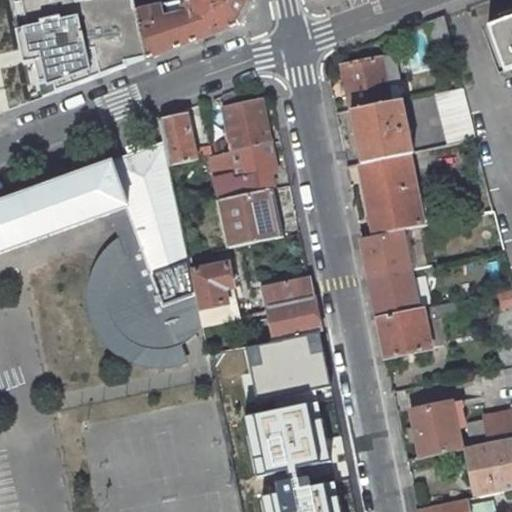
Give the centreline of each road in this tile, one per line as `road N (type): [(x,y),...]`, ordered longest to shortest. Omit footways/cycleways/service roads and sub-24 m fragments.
road 1 (residential): [(389,511),(297,44)]
road 2 (residential): [(0,153),(297,44)]
road 3 (residential): [(297,44),(416,0)]
